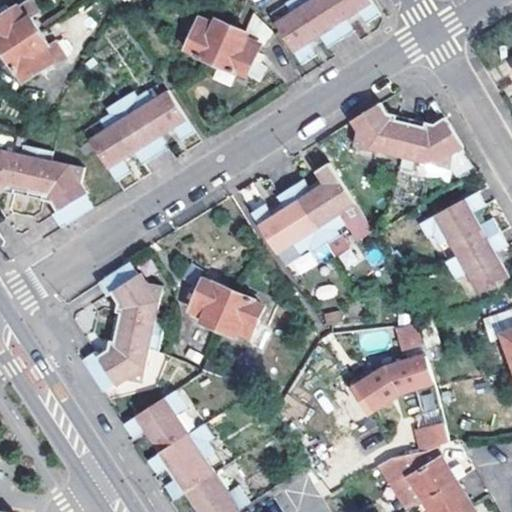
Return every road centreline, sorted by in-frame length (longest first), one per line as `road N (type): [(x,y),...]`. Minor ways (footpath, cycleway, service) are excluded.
road 1 (residential): [(432,34),(0,302)]
road 2 (tertiary): [(121,511),(0,327)]
road 3 (residential): [(511,165),(432,34)]
